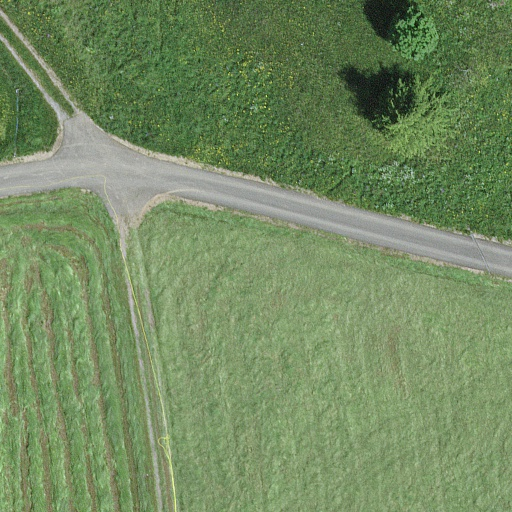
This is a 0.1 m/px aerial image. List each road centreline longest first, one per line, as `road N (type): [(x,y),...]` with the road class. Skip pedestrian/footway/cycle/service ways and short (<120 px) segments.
road 1 (unclassified): [(511,261),(176,177),(70,169),(0,178)]
road 2 (track): [(113,169),(181,511)]
road 3 (track): [(0,16),(71,112),(94,151),(95,169)]
